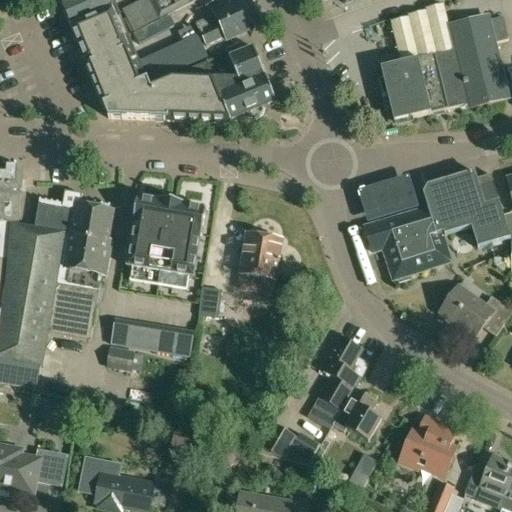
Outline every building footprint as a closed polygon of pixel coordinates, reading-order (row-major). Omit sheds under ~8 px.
[(264,114),(265,110),(276,105),(253,48),(242,52),(239,45),(226,51),(238,81),(214,80),(207,64),(150,87),(114,0),(59,0),(108,119),(230,124),(241,120),(243,121),(247,123),(254,123),(257,122),(262,118),(263,116),(264,114)] [(143,0),(123,11),(135,34),(160,20),(199,0),(143,0)] [(262,27),(249,0),(229,10),(227,6),(213,13),(216,19),(198,28),(209,50),(226,41),(228,44),(262,27)] [(400,50),(452,47),(451,8),(398,11),(400,50)] [(474,108),(508,100),(503,78),(506,77),(491,18),(452,27),(458,51),(383,69),(396,123),(473,105),(474,108)] [(147,42),(163,34),(157,23),(142,31),(147,42)] [(197,37),(141,63),(150,83),(207,57),(197,37)] [(19,230),(20,192),(22,193),(22,188),(23,170),(0,169),(0,312),(5,301),(13,229),(19,230)] [(511,213),(505,216),(493,176),(479,180),(476,173),(429,188),(424,195),(429,209),(368,228),(376,253),(386,250),(438,234),(438,236),(446,234),(446,237),(473,229),(480,250),(511,240),(511,213)] [(406,178),(354,193),(364,225),(416,210),(406,178)] [(207,211),(138,199),(127,268),(195,280),(207,211)] [(108,240),(113,214),(108,213),(108,210),(81,205),(80,209),(40,202),(34,233),(19,230),(13,229),(5,301),(0,312),(0,384),(36,391),(40,368),(43,369),(49,335),(91,343),(102,278),(109,279),(116,242),(108,240)] [(396,280),(451,263),(452,262),(445,240),(440,241),(438,236),(438,234),(386,250),(396,280)] [(273,297),(275,283),(281,244),(246,238),(239,277),(240,277),(238,291),(273,297)] [(511,317),(511,311),(502,304),(493,298),(487,307),(459,288),(442,313),(443,314),(439,319),(449,326),(453,321),(464,329),(462,332),(475,342),(487,326),(500,335),(511,317)] [(222,292),(202,289),(199,318),(219,320),(222,292)] [(132,322),(115,320),(111,344),(128,347),(132,322)] [(148,325),(132,322),(128,347),(144,350),(148,325)] [(163,328),(148,325),(144,350),(159,352),(163,328)] [(179,330),(163,328),(159,352),(175,355),(179,330)] [(179,330),(175,355),(191,357),(195,333),(179,330)] [(318,400),(341,413),(354,390),(355,391),(369,366),(358,359),(363,351),(340,338),(320,372),(331,378),(318,400)] [(107,369),(132,374),(136,354),(110,349),(107,369)] [(377,403),(355,391),(354,390),(341,413),(351,419),(345,431),(368,444),(381,421),(370,415),(377,403)] [(55,411),(52,427),(69,429),(71,414),(55,411)] [(448,456),(458,433),(426,420),(416,442),(410,440),(400,464),(419,472),(420,470),(445,480),(455,458),(448,456)] [(258,448),(280,458),(293,436),(275,425),(258,448)] [(181,456),(181,455),(200,460),(205,445),(185,439),(173,436),(168,453),(181,456)] [(0,448),(0,489),(1,490),(2,487),(13,489),(13,492),(33,496),(35,483),(49,486),(55,456),(38,453),(37,461),(8,455),(9,450),(0,448)] [(378,463),(364,456),(346,487),(361,495),(378,463)] [(154,485),(120,479),(122,466),(87,459),(86,464),(80,492),(95,495),(93,505),(129,511),(148,511),(150,505),(163,508),(168,480),(155,478),(154,485)] [(482,489),(508,500),(511,491),(511,466),(494,459),(488,475),(477,470),(466,497),(478,501),(482,489)] [(455,489),(454,489),(440,483),(427,511),(446,511),(453,497),(452,496),(455,489)] [(311,484),(310,494),(317,495),(319,486),(311,484)] [(306,511),(308,502),(292,499),(291,504),(242,495),(238,511),(306,511)] [(453,497),(446,511),(458,511),(463,501),(453,497)]
